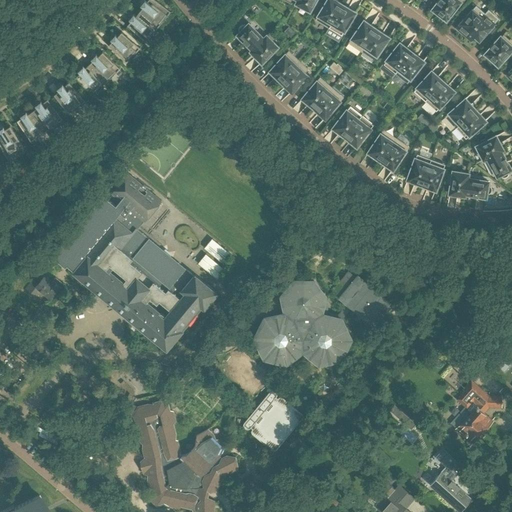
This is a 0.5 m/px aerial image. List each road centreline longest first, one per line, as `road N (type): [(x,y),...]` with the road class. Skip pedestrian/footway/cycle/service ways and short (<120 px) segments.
road 1 (residential): [(511,213),(433,210),(377,184),(270,100),(179,0)]
road 2 (residential): [(511,108),(441,37),(388,0)]
road 3 (residential): [(0,96),(109,0)]
road 4 (residential): [(92,511),(0,433)]
